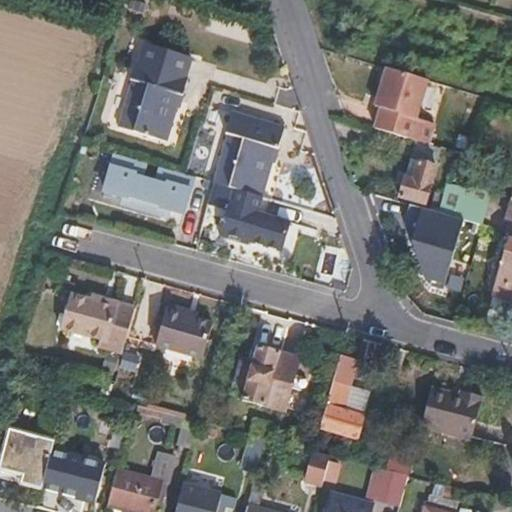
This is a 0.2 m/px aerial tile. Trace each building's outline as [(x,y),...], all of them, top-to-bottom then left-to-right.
[(168,142),(171,130),(180,100),(182,101),(189,78),(186,78),(193,58),(144,43),(138,63),(136,63),(131,81),(134,83),(120,127),(168,142)] [(417,119),(428,79),(387,66),(374,107),(381,108),(374,128),(404,138),(411,118),(417,119)] [(288,129),(282,127),(233,113),(227,136),(231,138),(216,185),(235,190),(264,199),(265,199),(279,151),(282,151),(288,129)] [(424,203),(439,148),(414,141),(398,195),(424,203)] [(184,214),(195,178),(117,155),(105,190),(127,196),(125,203),(163,214),(164,208),(184,214)] [(220,237),(236,242),(249,247),(250,244),(283,254),(292,224),(259,214),(264,199),(235,190),(220,237)] [(477,222),(483,203),(458,196),(453,215),(477,222)] [(445,284),(462,220),(404,204),(399,221),(421,278),(445,284)] [(511,298),(511,238),(510,238),(494,293),(511,298)] [(124,353),(136,305),(93,294),(92,297),(90,300),(71,294),(61,330),(100,340),(98,347),(124,353)] [(195,319),(197,313),(185,309),(167,304),(156,344),(204,358),(213,323),(195,319)] [(286,413),(301,357),(259,347),(256,362),(244,359),(238,383),(249,387),(245,401),(286,413)] [(356,437),(361,416),(342,410),(356,359),(340,355),(321,427),(356,437)] [(472,439),(482,398),(462,392),(461,397),(432,389),(423,426),(472,439)] [(210,424),(213,416),(205,414),(203,422),(210,424)] [(193,447),(200,421),(185,418),(178,443),(193,447)] [(268,440),(273,425),(255,420),(251,435),(265,439),(268,440)] [(42,488),(52,448),(54,441),(9,429),(0,461),(0,466),(21,473),(20,482),(42,488)] [(256,471),(265,439),(251,435),(243,467),(256,471)] [(95,501),(105,463),(52,448),(42,488),(95,501)] [(137,511),(151,511),(160,479),(168,481),(174,456),(155,451),(149,477),(117,468),(107,504),(137,511)] [(321,486),(330,456),(312,451),(305,481),(321,486)] [(409,477),(412,462),(396,457),(392,472),(393,472),(407,476),(409,477)] [(401,498),(407,476),(393,472),(388,495),(401,498)] [(276,511),(260,507),(267,481),(254,477),(244,511),(276,511)] [(215,511),(218,504),(232,508),(235,497),(183,483),(174,511),(215,511)] [(370,511),(373,502),(332,491),(327,511),(370,511)] [(452,511),(455,502),(429,495),(427,507),(424,510),(423,511),(452,511)]
